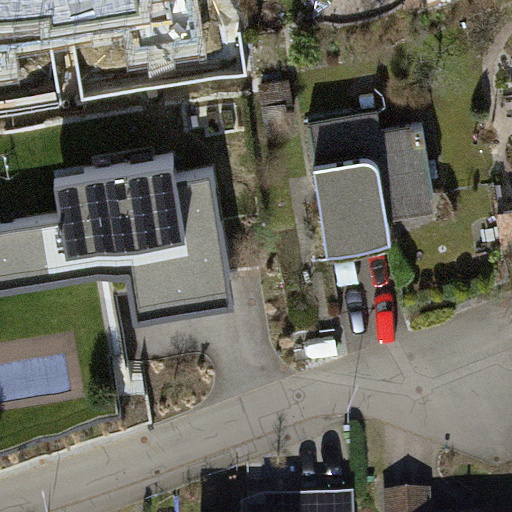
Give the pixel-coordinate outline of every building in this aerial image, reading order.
[(0,0),(0,21),(53,13),(55,27),(137,14),(134,0),(0,0)] [(380,104),(307,117),(330,242),(394,231),(391,211),(435,203),(419,118),(384,124),(380,104)] [(63,208),(0,218),(0,285),(128,265),(136,310),(237,293),(216,163),(180,169),(177,150),(57,170),(63,208)] [(435,511),(434,488),(381,491),(382,511),(511,511),(494,511),(435,511)] [(242,511),(356,511),(356,496),(266,497),(242,507),(242,511)]
